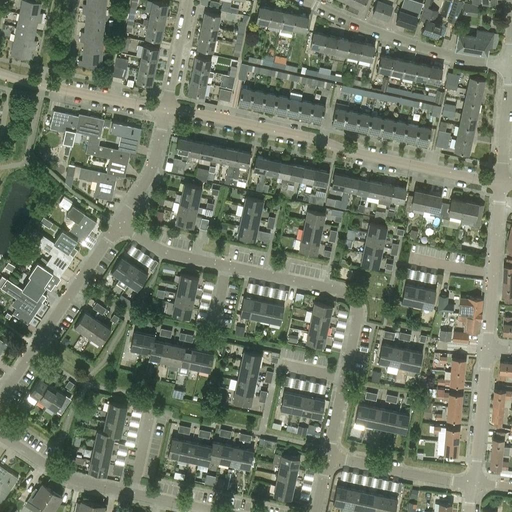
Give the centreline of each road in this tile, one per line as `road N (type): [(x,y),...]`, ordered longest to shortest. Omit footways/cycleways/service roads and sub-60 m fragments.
road 1 (residential): [(501,183),(167,110)]
road 2 (residential): [(215,511),(68,479),(0,435)]
road 3 (residential): [(344,378),(355,299),(226,266)]
road 4 (residential): [(0,399),(119,223)]
road 5 (residential): [(508,67),(455,59),(316,0)]
road 6 (residential): [(167,110),(0,75)]
road 7 (residential): [(473,483),(328,457)]
road 8 (residential): [(473,483),(486,349)]
road 9 (residential): [(119,223),(152,172),(167,110)]
